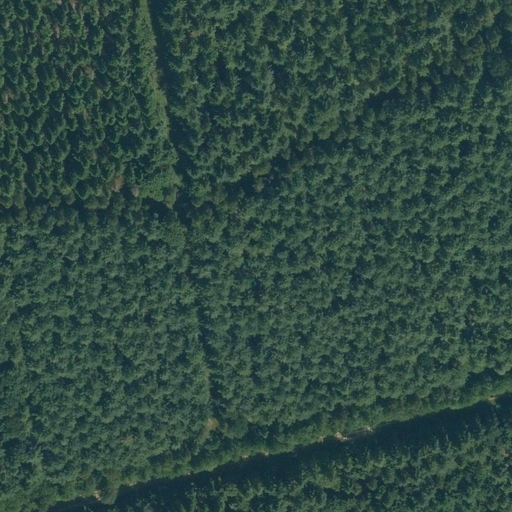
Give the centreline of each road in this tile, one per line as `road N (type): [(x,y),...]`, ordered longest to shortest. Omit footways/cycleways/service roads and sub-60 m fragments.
road 1 (track): [(511,391),(28,511)]
road 2 (track): [(499,0),(197,190),(173,195)]
road 3 (track): [(173,195),(0,189)]
